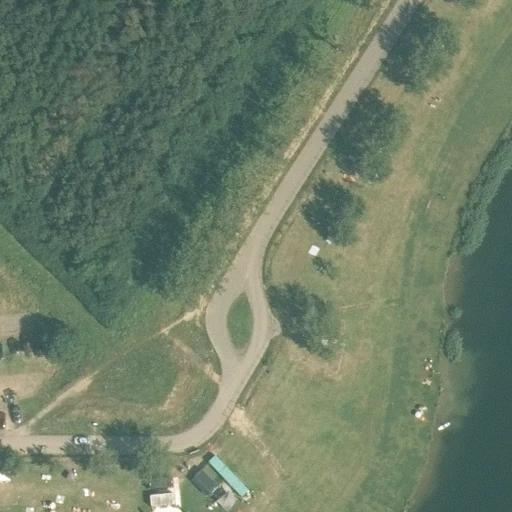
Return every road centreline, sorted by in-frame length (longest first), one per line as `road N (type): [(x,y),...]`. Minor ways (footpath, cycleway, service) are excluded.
road 1 (unclassified): [(409,0),(244,262)]
road 2 (unclassified): [(234,382),(201,435),(180,447),(0,449)]
road 3 (unclassified): [(244,262),(267,330),(234,382)]
road 4 (unclassified): [(244,262),(212,313),(234,382)]
